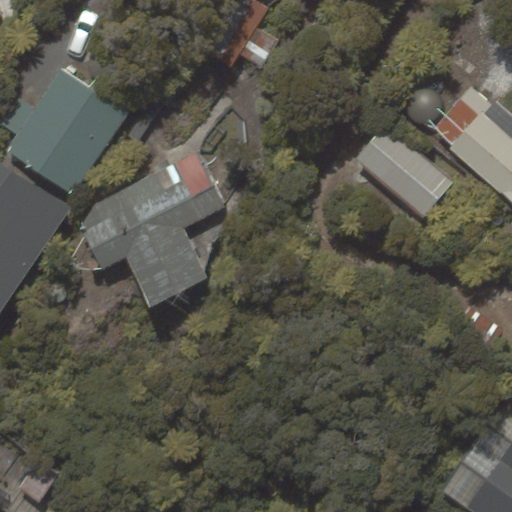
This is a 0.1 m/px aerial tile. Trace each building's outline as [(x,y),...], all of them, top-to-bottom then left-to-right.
[(9,151),(74,194),(142,93),(103,67),(90,86),(62,68),(34,109),(16,97),(0,121),(0,122),(20,135),(9,151)] [(511,139),(483,113),(452,148),(511,202),(511,139)] [(452,182),(383,126),(355,160),(423,216),(452,182)] [(149,307),(207,278),(182,227),(224,206),(197,153),(95,204),(80,227),(103,272),(126,260),(149,307)] [(0,309),(69,204),(0,159),(0,309)] [(511,511),(511,439),(465,507),(472,511),(511,511)] [(404,511),(396,498),(375,511),(404,511)]
